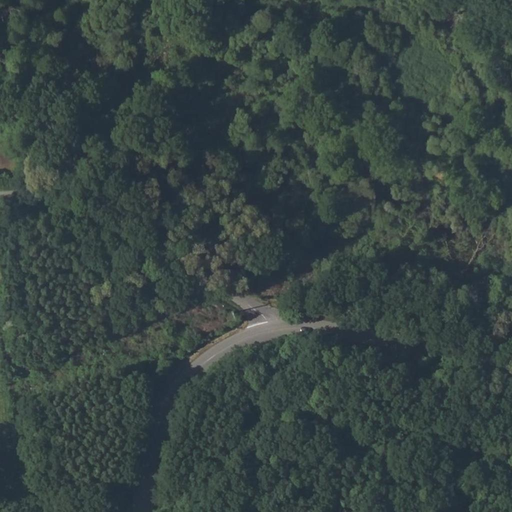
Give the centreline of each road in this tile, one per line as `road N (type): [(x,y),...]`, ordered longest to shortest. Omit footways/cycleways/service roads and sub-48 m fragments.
road 1 (tertiary): [(270,330),(253,308),(78,203),(0,191)]
road 2 (tertiary): [(270,330),(335,329),(511,379)]
road 3 (tertiary): [(144,511),(165,407),(180,384),(221,348),(270,330)]
